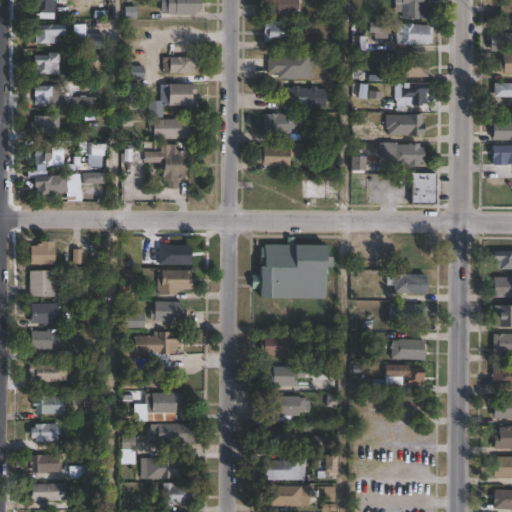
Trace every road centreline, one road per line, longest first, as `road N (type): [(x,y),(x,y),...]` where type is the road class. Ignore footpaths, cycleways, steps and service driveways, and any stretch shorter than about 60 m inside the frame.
road 1 (residential): [(0,511),(5,0)]
road 2 (residential): [(511,219),(0,215)]
road 3 (tertiary): [(462,0),(458,511)]
road 4 (residential): [(225,511),(229,0)]
